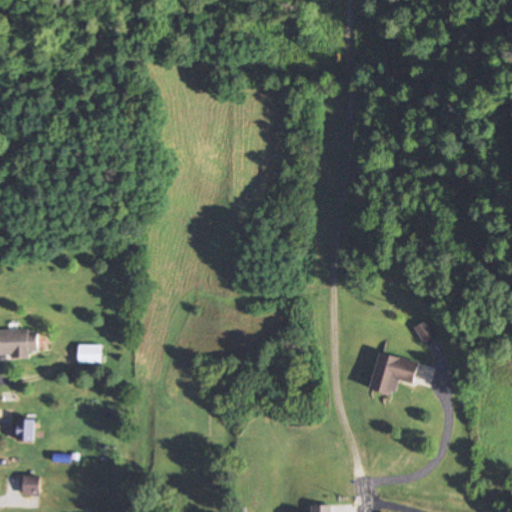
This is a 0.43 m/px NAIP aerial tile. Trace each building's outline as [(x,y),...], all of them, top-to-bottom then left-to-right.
[(436,335),(427,321),(417,327),(425,342),(436,335)] [(40,352),(40,330),(0,329),(0,355),(31,356),(31,352),(40,352)] [(103,344),(80,344),(80,363),(103,363),(103,344)] [(421,362),(382,352),(373,389),(397,395),(401,379),(416,383),(421,362)] [(36,419),(20,419),(20,441),(36,441),(36,419)] [(42,475),(25,475),(25,495),(42,495),(42,475)]
